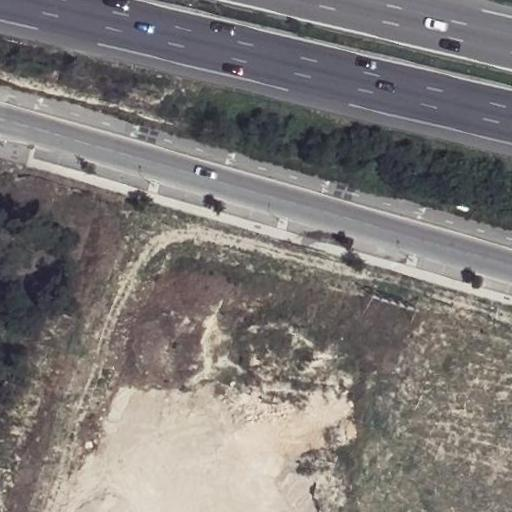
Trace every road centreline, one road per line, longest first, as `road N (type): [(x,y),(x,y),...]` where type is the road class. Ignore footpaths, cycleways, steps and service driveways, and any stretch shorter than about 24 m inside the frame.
road 1 (unclassified): [(0,122),(511,267)]
road 2 (motorway): [(29,0),(511,116)]
road 3 (motorway): [(511,43),(331,0)]
